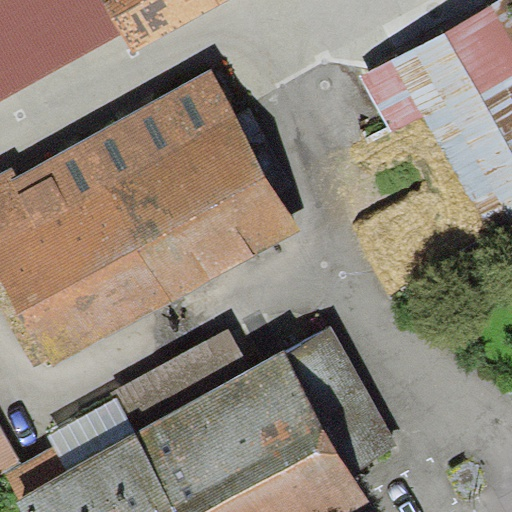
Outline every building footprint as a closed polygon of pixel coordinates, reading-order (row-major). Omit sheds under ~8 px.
[(0,0),(0,71),(131,5),(149,35),(209,0),(0,0)] [(511,228),(511,0),(492,0),(372,68),(475,249),(511,228)] [(0,167),(0,244),(55,346),(300,213),(212,52),(0,167)] [(31,490),(42,511),(281,511),(369,466),(304,345),(31,490)] [(0,433),(0,464),(13,457),(0,433)]
